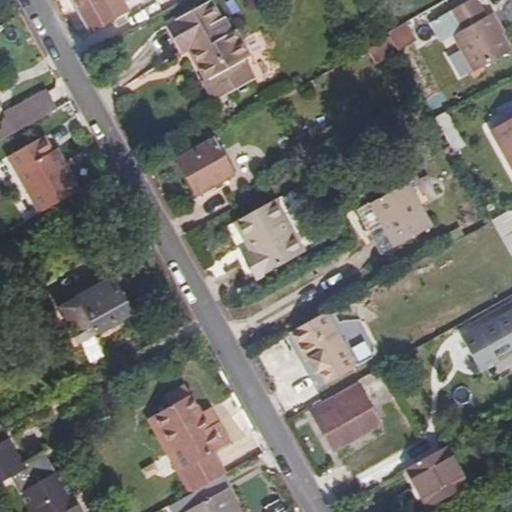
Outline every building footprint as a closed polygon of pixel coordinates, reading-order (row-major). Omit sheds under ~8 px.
[(75,0),(91,28),(113,16),(108,6),(116,1),(115,0),(75,0)] [(190,49),(204,76),(212,71),(222,91),(249,78),(238,57),(245,54),(231,28),(224,31),(207,0),(202,0),(167,19),(182,46),(191,41),(193,47),(190,49)] [(485,15),(476,0),(464,0),(445,11),(457,31),(451,34),(473,71),(509,51),(495,27),(499,25),(490,11),(485,15)] [(386,34),(393,46),(410,36),(402,21),(384,31),(386,34)] [(212,71),(204,76),(197,80),(207,100),(222,91),(212,71)] [(15,132),(51,111),(41,91),(4,112),(15,132)] [(408,133),(400,118),(354,143),(362,157),(408,133)] [(511,120),(494,130),(511,164),(511,120)] [(221,158),(211,137),(175,157),(195,193),(230,174),(228,170),(231,169),(224,156),(221,158)] [(40,214),(81,191),(71,174),(66,177),(52,154),(43,139),(10,157),(40,214)] [(66,177),(71,174),(57,151),(52,154),(66,177)] [(407,182),(367,204),(390,248),(430,227),(407,182)] [(294,186),(237,217),(253,245),(249,248),(241,253),(253,277),(322,238),(294,186)] [(390,248),(367,204),(360,208),(382,252),(390,248)] [(253,245),(237,217),(232,219),(249,248),(253,245)] [(508,254),(511,251),(511,232),(500,239),(508,254)] [(117,277),(113,268),(84,284),(88,291),(64,303),(77,327),(72,331),(78,341),(128,313),(111,281),(117,277)] [(511,351),(511,305),(459,335),(479,371),(511,351)] [(323,311),(288,330),(303,359),(306,358),(313,371),(316,369),(322,381),(352,365),(323,311)] [(399,332),(393,318),(364,334),(372,347),(399,332)] [(376,417),(356,381),(309,407),(329,443),(376,417)] [(179,470),(191,493),(218,477),(224,474),(211,453),(230,441),(219,422),(211,426),(203,412),(192,394),(156,415),(186,466),(179,470)] [(211,426),(219,422),(212,407),(203,412),(211,426)] [(151,418),(179,470),(186,466),(156,415),(151,418)] [(79,511),(66,488),(66,487),(58,472),(53,474),(42,454),(17,467),(3,442),(0,444),(0,483),(9,479),(26,511),(79,511)] [(439,445),(403,464),(424,505),(460,485),(439,445)] [(74,483),(58,472),(66,487),(66,488),(74,483)] [(191,493),(180,499),(187,509),(182,511),(238,511),(236,507),(230,509),(219,491),(225,488),(218,477),(191,493)] [(230,509),(236,507),(225,488),(219,491),(230,509)]
